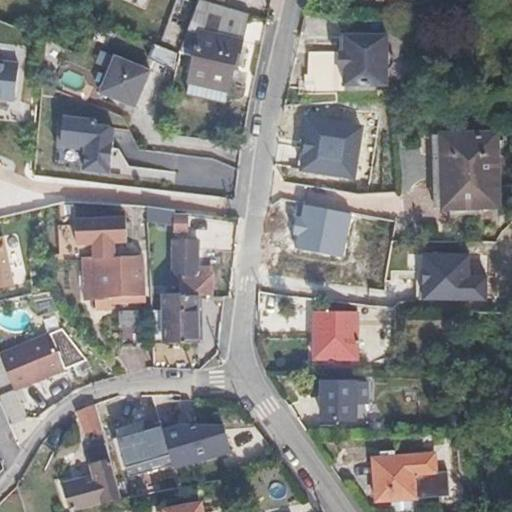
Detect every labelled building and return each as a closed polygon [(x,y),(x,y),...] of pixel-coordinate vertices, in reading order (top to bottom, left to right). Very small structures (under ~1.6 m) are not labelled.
[(193,0),(175,0),(162,41),(179,46),(193,0)] [(197,53),(210,1),(207,0),(197,0),(182,50),(197,53)] [(182,50),(181,54),(174,80),(229,93),(233,68),(236,69),(247,14),(210,1),(197,53),(182,50)] [(399,57),(393,52),(393,37),(348,36),(348,89),(393,89),(393,72),(400,66),(399,57)] [(150,46),(146,61),(173,66),(176,51),(150,46)] [(149,70),(113,55),(99,92),(134,107),(149,70)] [(0,98),(16,100),(20,63),(0,60),(0,98)] [(363,127),(307,118),(298,170),(354,179),(363,127)] [(65,129),(61,129),(58,149),(88,152),(85,172),(109,175),(110,168),(111,169),(114,146),(113,146),(114,131),(96,129),(97,124),(66,121),(65,129)] [(502,204),(499,132),(443,135),(445,206),(502,204)] [(351,214),(304,205),(302,217),(296,216),(293,235),(298,236),(296,248),(343,256),(351,214)] [(148,226),(173,225),(173,217),(173,211),(147,207),(148,226)] [(121,215),(75,218),(76,244),(92,243),(93,258),(94,259),(115,258),(115,256),(114,256),(113,242),(122,241),(122,238),(131,238),(130,218),(121,218),(121,215)] [(173,217),(173,225),(173,231),(187,230),(186,216),(173,217)] [(0,288),(14,286),(4,235),(0,236),(0,288)] [(176,294),(211,295),(213,295),(212,267),(200,267),(198,240),(173,241),(175,294),(176,294)] [(472,255),(424,254),(424,300),(485,300),(485,275),(472,275),(472,255)] [(115,258),(94,259),(93,258),(84,259),(86,299),(98,299),(98,305),(137,303),(136,296),(145,295),(142,255),(115,256),(115,258)] [(391,294),(413,294),(413,272),(392,272),(391,294)] [(210,345),(211,295),(176,294),(175,344),(210,345)] [(156,299),(155,341),(167,341),(168,299),(156,299)] [(359,358),(359,311),(316,311),(316,358),(359,358)] [(139,346),(137,319),(119,320),(121,347),(139,346)] [(64,327),(51,332),(66,369),(89,359),(64,327)] [(51,332),(2,352),(17,390),(66,369),(51,332)] [(355,402),(368,402),(367,381),(323,380),(323,420),(355,420),(355,402)] [(434,399),(457,398),(457,383),(434,383),(434,399)] [(103,425),(97,405),(83,410),(89,429),(103,425)] [(164,434),(171,467),(230,454),(223,421),(164,434)] [(247,450),(215,459),(220,473),(251,465),(247,450)] [(415,479),(436,477),(436,458),(374,460),(377,502),(416,500),(415,479)] [(69,479),(76,507),(119,499),(108,460),(96,464),(99,474),(69,479)] [(167,509),(167,511),(202,511),(201,503),(167,509)]
